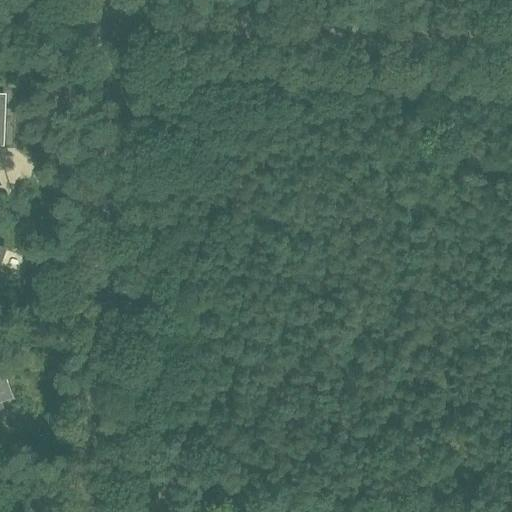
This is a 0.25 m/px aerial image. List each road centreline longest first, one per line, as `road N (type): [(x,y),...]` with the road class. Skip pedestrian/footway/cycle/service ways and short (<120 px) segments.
road 1 (unclassified): [(86,511),(113,23)]
road 2 (unclassified): [(511,41),(113,23)]
